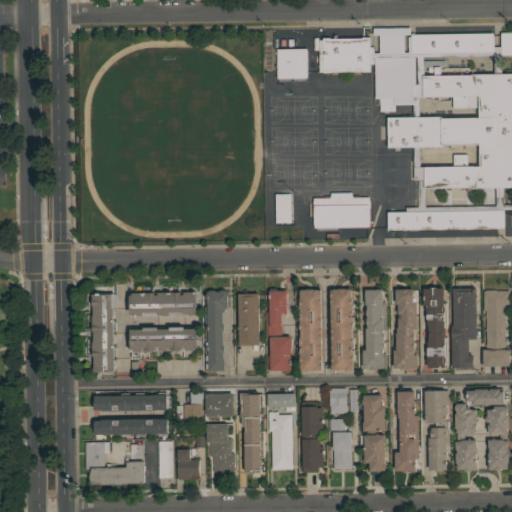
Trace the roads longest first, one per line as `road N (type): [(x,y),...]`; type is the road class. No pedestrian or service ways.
road 1 (primary): [(30,0),(35,511)]
road 2 (residential): [(0,259),(511,256)]
road 3 (residential): [(31,15),(511,7)]
road 4 (residential): [(35,509),(511,501)]
road 5 (primary): [(65,511),(58,67)]
